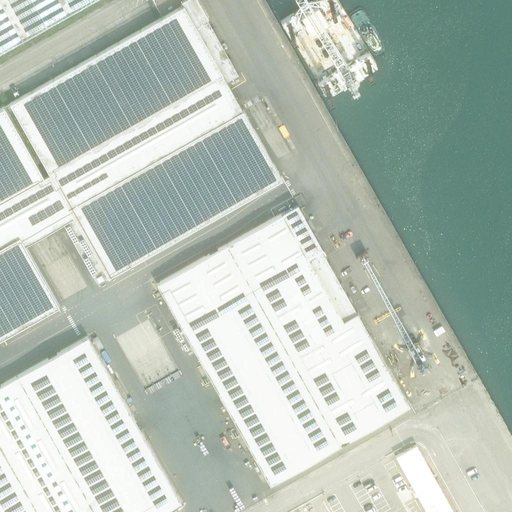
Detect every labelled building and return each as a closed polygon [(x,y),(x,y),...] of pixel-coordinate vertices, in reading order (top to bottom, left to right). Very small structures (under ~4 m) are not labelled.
[(0,0),(0,51),(90,0),(0,0)] [(208,19),(197,0),(182,0),(181,1),(183,5),(9,103),(9,104),(4,107),(4,106),(0,108),(0,337),(59,305),(24,244),(63,222),(92,275),(94,273),(102,268),(107,277),(282,179),(242,110),(226,82),(238,75),(207,19),(208,19)] [(409,405),(370,336),(359,316),(357,312),(356,312),(296,205),(282,213),(282,212),(156,283),(269,484),(409,405)] [(150,313),(113,331),(139,386),(144,383),(147,388),(178,373),(150,313)] [(87,335),(0,384),(0,511),(161,511),(181,501),(87,335)] [(366,443),(370,452),(381,448),(377,439),(366,443)] [(448,460),(367,499),(373,511),(453,472),(448,460)] [(308,485),(314,483),(310,474),(304,476),(308,485)]
